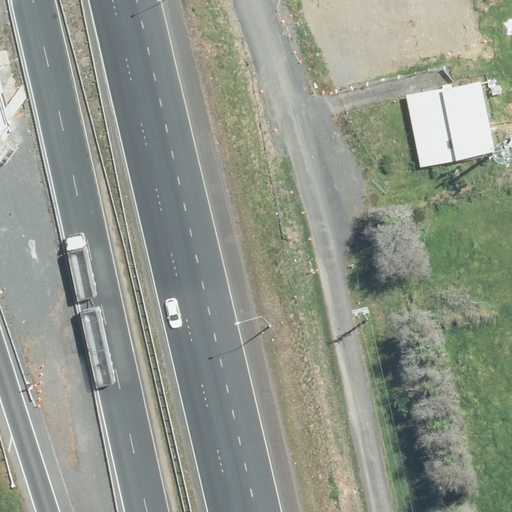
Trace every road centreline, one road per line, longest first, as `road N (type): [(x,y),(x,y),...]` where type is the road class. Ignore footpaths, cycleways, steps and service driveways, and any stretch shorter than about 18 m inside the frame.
road 1 (motorway): [(117,0),(238,511)]
road 2 (motorway): [(141,511),(28,0)]
road 3 (motorway): [(296,511),(231,0)]
road 4 (motorway): [(341,0),(405,511)]
road 5 (motorway): [(465,0),(511,434)]
road 6 (motorway): [(97,511),(0,173)]
road 7 (motorway): [(57,511),(0,334)]
